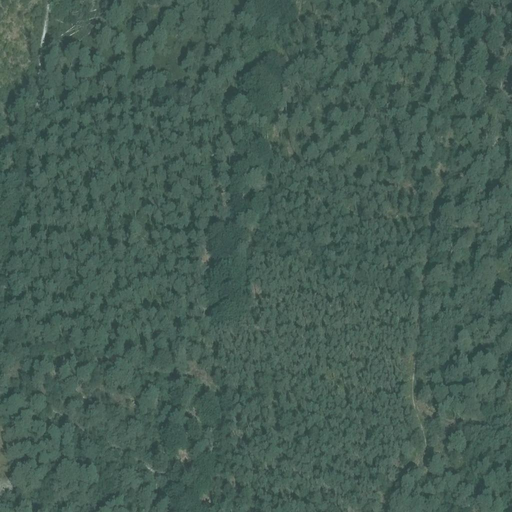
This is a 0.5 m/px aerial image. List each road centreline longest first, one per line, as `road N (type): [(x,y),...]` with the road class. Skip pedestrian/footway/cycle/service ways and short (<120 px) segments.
road 1 (track): [(11,241),(51,0)]
road 2 (track): [(0,393),(67,418),(157,473),(154,511)]
